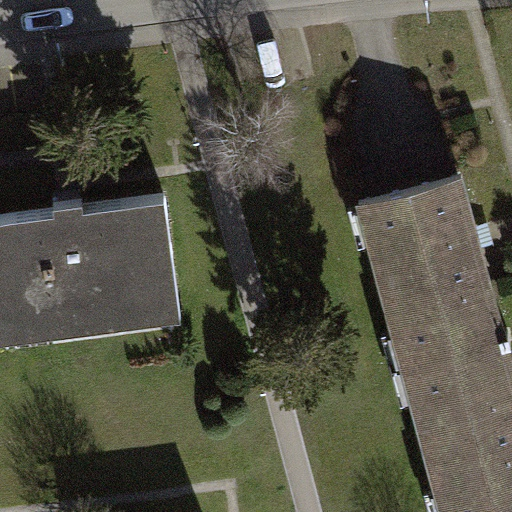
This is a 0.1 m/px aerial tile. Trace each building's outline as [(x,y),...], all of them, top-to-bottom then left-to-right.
[(398,328),(407,361),(504,335),(478,239),(460,170),(362,197),(363,201),(374,239),(398,328)] [(0,319),(179,296),(165,191),(84,202),(83,194),(68,196),(55,198),(56,205),(0,212),(0,319)] [(374,239),(363,201),(348,206),(359,243),(374,239)] [(179,296),(0,319),(0,334),(182,311),(179,296)] [(392,366),(407,361),(398,328),(383,332),(392,366)] [(511,362),(504,335),(407,361),(416,397),(440,485),(447,511),(501,511),(511,509),(511,362)] [(401,401),(416,397),(407,361),(392,366),(401,401)] [(447,511),(440,485),(426,488),(432,511),(447,511)]
